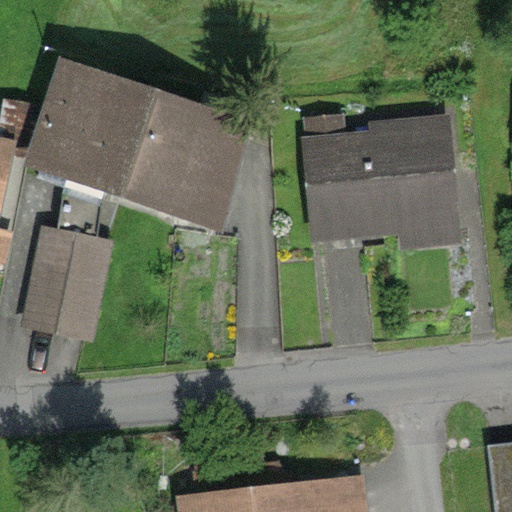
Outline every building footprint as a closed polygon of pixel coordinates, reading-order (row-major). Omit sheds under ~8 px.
[(177,109),(182,91),(149,82),(144,100),(69,79),(36,178),(79,189),(84,168),(214,203),(235,125),(177,109)] [(0,150),(27,156),(36,108),(5,103),(0,126),(0,150)] [(411,227),(410,222),(450,218),(441,124),(393,128),(393,136),(379,137),(380,144),(311,151),(319,235),(411,227)] [(45,233),(27,321),(89,334),(107,246),(45,233)] [(511,511),(511,459),(492,462),(490,446),(488,447),(494,511),(511,511)] [(196,511),(308,511),(307,497),(274,501),(271,471),(200,480),(203,509),(196,510),(196,511)]
